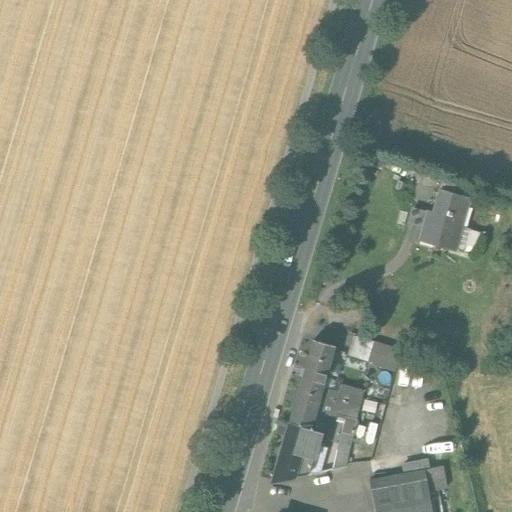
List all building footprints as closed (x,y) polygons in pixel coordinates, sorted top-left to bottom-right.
[(467,187),(444,180),(441,191),(464,198),(467,187)] [(441,191),(439,190),(432,214),(427,212),(418,242),(432,246),(433,243),(448,247),(454,227),(460,228),(469,199),(464,198),(441,191)] [(313,343),(288,426),(309,425),(314,410),(317,398),(319,392),(331,349),(313,343)] [(397,350),(375,343),(368,366),(394,373),(396,369),(397,350)] [(362,396),(337,389),(335,396),(333,402),(358,410),(362,396)] [(335,396),(319,392),(317,398),(333,402),(335,396)] [(333,402),(317,398),(314,410),(355,422),(358,410),(333,402)] [(309,425),(288,426),(271,482),(294,478),(309,425)] [(436,469),(424,472),(428,493),(440,491),(436,469)] [(424,472),(369,482),(374,511),(431,511),(428,493),(424,472)]
